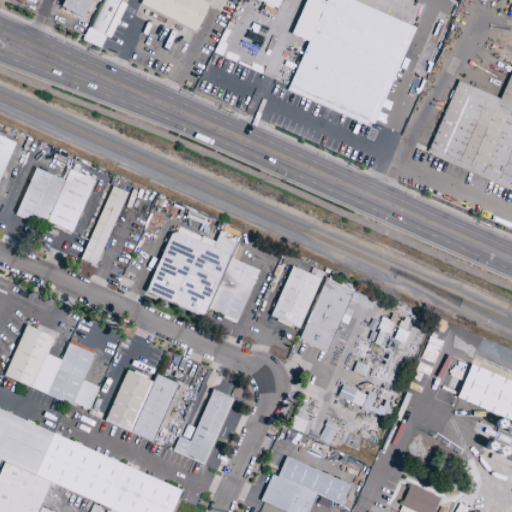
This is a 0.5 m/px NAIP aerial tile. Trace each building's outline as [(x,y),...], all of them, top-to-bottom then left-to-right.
[(83,19),(91,0),(64,0),(60,8),(83,19)] [(102,0),(85,43),(99,49),(104,37),(109,40),(124,4),(121,3),(122,0),(102,0)] [(210,0),(141,0),(139,5),(195,31),(210,0)] [(280,0),(254,0),(276,9),(280,0)] [(413,26),(346,0),(324,0),(324,2),(318,0),(303,0),(290,35),(305,41),(286,91),(375,125),(413,26)] [(511,65),(499,99),(455,81),(427,153),(511,185),(511,65)] [(0,178),(12,142),(0,137),(0,178)] [(92,180),(67,170),(63,180),(32,169),(15,214),(71,235),(92,180)] [(124,192),(109,187),(80,261),(95,267),(124,192)] [(144,294),(202,317),(205,311),(236,323),(257,269),(236,261),(242,246),(216,236),(214,242),(201,237),(199,242),(169,230),(144,294)] [(298,329),(318,278),(289,267),(269,318),(298,329)] [(351,293),(322,282),(298,340),(326,351),(338,321),(346,324),(351,311),(344,309),(351,293)] [(2,378),(88,411),(97,388),(82,382),(92,355),(66,344),(60,361),(46,355),(53,337),(23,326),(2,378)] [(354,363),(351,372),(363,376),(366,367),(354,363)] [(511,382),(466,367),(455,401),(511,420),(511,382)] [(104,425),(154,442),(174,383),(154,376),(152,381),(123,371),(104,425)] [(373,398),(341,385),(335,399),(382,418),(385,410),(371,404),(373,398)] [(190,442),(177,437),(171,453),(204,465),(230,398),(210,390),(190,442)] [(170,511),(181,485),(0,413),(0,459),(2,461),(0,465),(0,511),(48,511),(39,508),(48,485),(114,511),(170,511)] [(306,436),(311,424),(292,416),(287,428),(306,436)] [(349,484),(284,458),(276,478),(269,475),(259,502),(283,511),(307,511),(314,495),(340,506),(349,484)] [(413,511),(432,511),(438,496),(407,486),(400,508),(413,511)]
